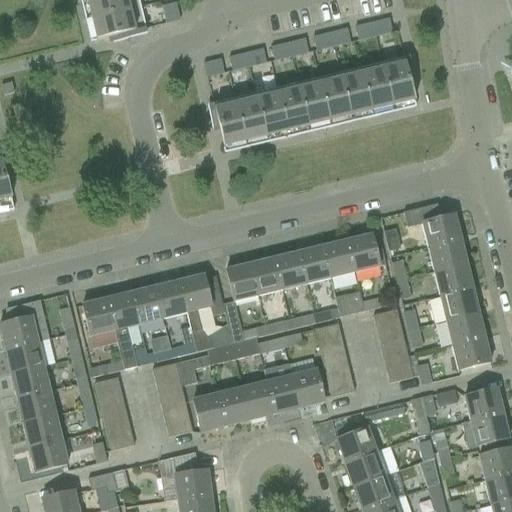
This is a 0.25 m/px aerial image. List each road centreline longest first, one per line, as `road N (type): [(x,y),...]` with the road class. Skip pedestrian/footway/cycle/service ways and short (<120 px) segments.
road 1 (unclassified): [(168,245),(488,173)]
road 2 (residential): [(168,245),(135,115),(137,84),(161,49),(220,18),(215,0)]
road 3 (unclassified): [(0,289),(168,245)]
road 4 (unclassified): [(488,173),(459,24)]
road 5 (residential): [(317,511),(305,473),(279,455),(251,470),(249,511)]
